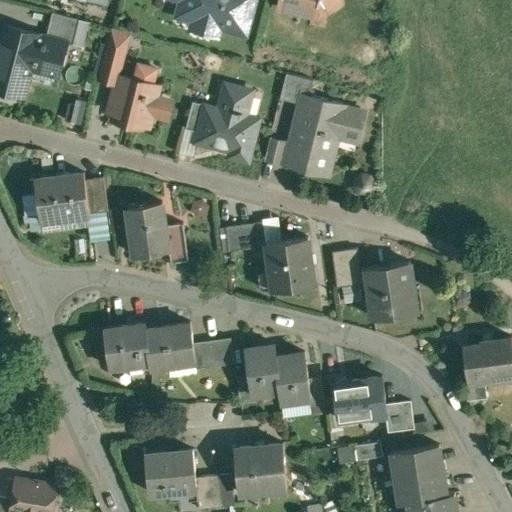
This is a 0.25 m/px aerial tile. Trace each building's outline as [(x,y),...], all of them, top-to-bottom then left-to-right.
[(181,0),(178,15),(194,19),(192,28),(218,34),(221,26),(247,32),(255,0),(181,0)] [(281,0),(280,6),(317,14),(318,11),(325,7),(320,0),(281,0)] [(80,18),(53,11),(47,33),(68,39),(68,41),(74,42),(80,18)] [(47,33),(7,23),(0,50),(0,87),(25,94),(32,67),(59,75),(68,39),(47,33)] [(130,34),(113,30),(109,44),(109,43),(100,78),(116,82),(118,76),(119,76),(130,34)] [(139,79),(125,75),(124,78),(119,76),(118,76),(116,82),(109,110),(115,112),(113,119),(143,127),(143,124),(149,125),(153,113),(171,118),(175,101),(156,96),(163,68),(143,62),(139,79)] [(307,77),(287,72),(281,96),(301,101),(307,77)] [(345,100),(314,92),(315,86),(311,85),(313,79),(307,77),(301,101),(285,163),(300,167),(301,163),(329,170),(334,149),(331,148),(337,124),(360,131),(366,109),(344,103),(345,100)] [(248,91),(225,86),(219,108),(207,105),(206,105),(200,130),(198,139),(232,148),(230,154),(248,159),(259,116),(243,112),(248,91)] [(208,102),(194,98),(186,126),(200,130),(206,105),(207,105),(208,102)] [(85,170),(36,177),(41,213),(74,207),(75,214),(91,212),(91,211),(86,177),(85,170)] [(104,174),(86,177),(91,211),(109,209),(104,174)] [(163,201),(127,206),(134,254),(169,250),(166,224),(163,201)] [(265,221),(226,226),(229,250),(267,246),(267,243),(268,242),(265,221)] [(183,222),(166,224),(169,250),(171,261),(188,259),(183,222)] [(268,242),(267,243),(267,246),(274,289),(316,283),(308,236),(268,242)] [(357,246),(333,250),(338,285),(362,282),(357,246)] [(411,259),(368,266),(375,317),(412,312),(409,293),(416,292),(411,259)] [(192,322),(148,327),(147,321),(106,326),(112,366),(150,361),(151,367),(197,361),(195,344),(192,322)] [(481,343),(464,346),(467,372),(481,370),(482,378),(511,374),(511,336),(480,340),(481,343)] [(232,338),(195,344),(197,361),(199,368),(235,363),(232,338)] [(276,343),(246,347),(250,373),(253,393),(255,393),(281,389),(280,385),(281,385),(277,355),(276,343)] [(277,355),(281,385),(280,385),(281,389),(283,401),(310,397),(312,397),(310,377),(306,351),(277,355)] [(250,373),(237,375),(241,403),(257,401),(255,393),(253,393),(250,373)] [(322,375),(310,377),(312,397),(310,397),(311,404),(326,402),(322,375)] [(349,378),(347,379),(347,380),(337,381),(337,380),(335,380),(340,419),(386,412),(388,412),(386,403),(382,375),(349,380),(349,378)] [(412,399),(386,403),(388,412),(386,412),(389,430),(416,426),(412,399)] [(382,440),(356,444),(358,459),(384,455),(382,440)] [(284,443),(236,447),(240,490),(243,490),(242,486),(269,484),(269,488),(288,486),(284,443)] [(441,443),(394,450),(401,499),(409,498),(448,492),(441,443)] [(194,447),(146,451),(150,489),(170,488),(169,483),(197,481),(197,474),(194,447)] [(233,470),(217,472),(221,503),(236,501),(233,470)] [(217,472),(197,474),(202,474),(205,503),(200,504),(200,505),(221,503),(217,472)] [(57,484),(18,478),(14,498),(12,511),(13,511),(18,511),(54,511),(57,510),(58,504),(55,499),(57,484)] [(448,492),(409,498),(410,511),(458,511),(455,491),(448,492)] [(14,498),(0,495),(0,511),(13,511),(12,511),(14,498)]
